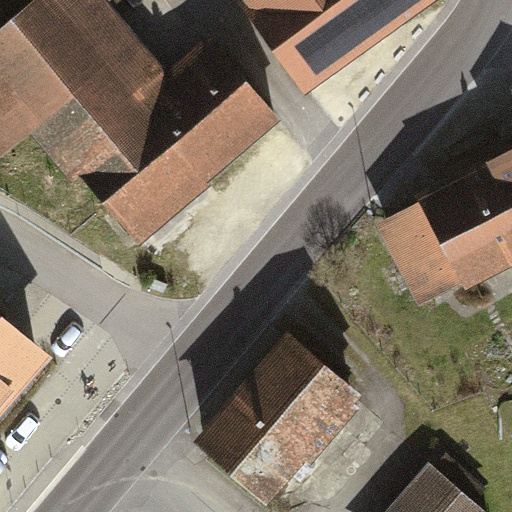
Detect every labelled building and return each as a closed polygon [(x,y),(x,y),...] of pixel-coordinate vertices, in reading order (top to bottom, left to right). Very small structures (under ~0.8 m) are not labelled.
[(85,0),(38,0),(0,32),(0,137),(8,148),(40,120),(136,232),(275,114),(217,46),(174,84),(112,11),(99,16),(96,12),(85,0)] [(85,0),(96,12),(110,0),(85,0)] [(264,0),(252,8),(302,80),(417,0),(264,0)] [(511,156),(388,222),(428,298),(511,253),(511,156)] [(0,397),(38,353),(0,320),(0,397)] [(353,393),(292,340),(207,438),(268,491),(353,393)] [(486,511),(434,467),(395,511),(486,511)]
